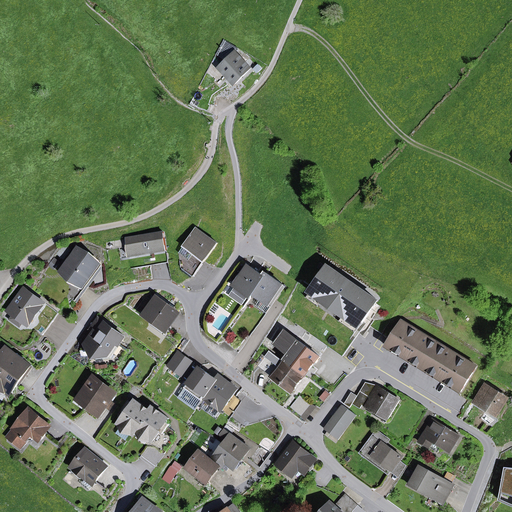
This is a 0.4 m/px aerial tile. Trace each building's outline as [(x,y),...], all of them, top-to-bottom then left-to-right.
[(251,69),(235,52),(238,49),(223,40),(216,54),(225,62),(219,68),(235,84),(251,69)] [(257,73),(262,69),(258,65),(254,69),(257,73)] [(200,109),(211,113),(214,106),(193,97),(190,104),(200,109)] [(181,268),(194,277),(218,243),(196,228),(179,254),(181,268)] [(169,263),(164,232),(127,238),(127,239),(128,247),(132,269),(142,267),(169,263)] [(108,250),(128,247),(127,239),(107,243),(108,250)] [(75,302),(86,287),(84,285),(99,265),(101,266),(102,265),(90,257),(91,253),(87,255),(79,249),(74,257),(67,266),(63,272),(68,275),(58,289),(75,302)] [(70,254),(63,263),(67,266),(74,257),(70,254)] [(248,265),(234,286),(250,297),(267,273),(266,273),(264,276),(248,265)] [(345,317),(348,312),(363,323),(373,309),(377,303),(378,301),(329,266),(314,288),(326,297),(322,301),(323,302),(344,316),(345,317)] [(261,300),(269,306),(284,285),(267,273),(250,297),(250,298),(253,294),(261,300)] [(323,302),(322,301),(326,297),(314,288),(307,298),(320,307),(323,302)] [(25,289),(9,311),(13,314),(25,322),(43,335),(53,321),(45,315),(45,311),(49,306),(25,289)] [(157,297),(144,315),(150,319),(166,331),(167,331),(180,313),(157,297)] [(267,313),(271,307),(269,306),(261,300),(256,306),(267,313)] [(381,306),(377,303),(373,309),(377,312),(381,306)] [(59,313),(49,306),(45,311),(45,315),(53,321),(59,313)] [(356,332),(363,323),(348,312),(345,317),(344,316),(340,322),(356,332)] [(20,328),(25,322),(13,314),(9,320),(20,328)] [(90,329),(94,332),(103,321),(99,318),(90,329)] [(165,333),(166,331),(150,319),(151,325),(163,334),(165,333)] [(94,332),(85,345),(94,352),(95,358),(96,358),(108,356),(117,343),(120,345),(125,337),(103,321),(94,332)] [(402,321),(387,346),(424,369),(440,344),(402,321)] [(299,341),(285,361),(305,376),(320,357),(299,341)] [(97,361),(111,359),(121,346),(120,345),(117,343),(108,356),(96,358),(97,361)] [(461,392),(477,367),(440,344),(424,369),(461,392)] [(3,390),(8,393),(12,393),(32,366),(8,348),(0,358),(0,384),(2,386),(3,390)] [(204,398),(217,380),(200,368),(198,371),(192,366),(194,363),(179,352),(169,366),(190,381),(185,388),(202,400),(204,398)] [(269,352),(259,366),(273,376),(284,362),(269,352)] [(273,377),(293,392),(305,376),(285,361),(284,362),(273,376),(273,377)] [(217,380),(204,398),(230,417),(241,402),(235,398),(240,391),(220,376),(217,380)] [(86,400),(87,405),(90,407),(87,411),(98,419),(116,394),(94,378),(81,396),(86,400)] [(361,392),(370,397),(377,385),(366,382),(361,392)] [(373,412),(374,411),(388,420),(400,401),(390,395),(391,394),(377,385),(370,397),(361,392),(353,404),(360,409),(362,405),(373,412)] [(486,386),(476,402),(497,415),(507,399),(486,386)] [(352,392),(344,404),(350,408),(357,396),(352,392)] [(78,399),(87,405),(86,400),(81,396),(78,399)] [(300,396),(290,407),(301,416),(311,405),(300,396)] [(134,435),(151,412),(136,401),(133,404),(130,402),(123,412),(126,414),(119,424),(122,426),(132,433),(134,435)] [(301,416),(306,420),(316,406),(311,405),(301,416)] [(345,407),(327,431),(339,440),(356,415),(345,407)] [(167,422),(169,419),(154,408),(151,412),(134,435),(135,436),(137,431),(152,442),(166,452),(176,439),(175,432),(168,427),(170,424),(167,422)] [(38,440),(41,439),(50,429),(50,425),(30,409),(10,435),(10,438),(20,446),(24,446),(27,442),(26,437),(30,433),(38,440)] [(438,453),(441,448),(449,453),(460,435),(434,419),(419,442),(438,453)] [(232,434),(234,430),(227,425),(224,428),(225,429),(232,434)] [(127,440),(132,433),(122,426),(116,433),(127,440)] [(220,436),(227,440),(223,445),(242,459),(250,448),(232,434),(225,429),(220,436)] [(400,460),(402,457),(385,445),(389,440),(377,431),(366,446),(375,453),(370,459),(389,473),(390,474),(391,472),(400,460)] [(152,442),(141,458),(155,468),(165,455),(166,452),(152,442)] [(299,469),(306,474),(317,460),(295,443),(278,465),(292,476),(299,469)] [(227,463),(234,468),(242,459),(223,445),(211,460),(220,467),(222,469),(227,463)] [(388,475),(389,473),(370,459),(375,453),(366,446),(360,454),(388,475)] [(81,479),(86,479),(94,485),(108,467),(86,450),(72,467),(76,470),(77,475),(81,479)] [(200,452),(188,469),(207,483),(220,467),(211,460),(200,452)] [(391,472),(399,478),(407,466),(400,460),(391,472)] [(164,478),(169,481),(175,471),(176,472),(181,466),(175,462),(164,478)] [(440,501),(447,489),(446,489),(449,483),(444,480),(420,467),(410,485),(440,501)] [(511,505),(511,468),(506,467),(500,501),(511,505)] [(449,483),(451,484),(454,477),(448,474),(444,480),(449,483)] [(89,491),(94,485),(86,479),(81,484),(89,491)] [(438,503),(442,505),(453,486),(449,483),(446,489),(447,489),(440,501),(438,503)] [(351,511),(357,506),(345,495),(335,506),(331,503),(323,511),(351,511)] [(161,511),(144,499),(134,511),(161,511)] [(227,511),(240,511),(234,503),(226,509),(228,511),(227,511)]
